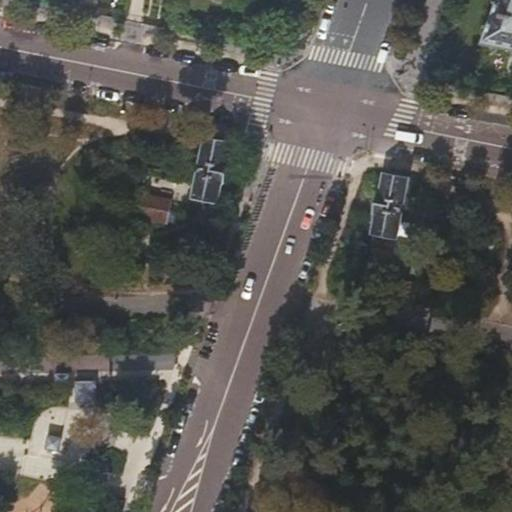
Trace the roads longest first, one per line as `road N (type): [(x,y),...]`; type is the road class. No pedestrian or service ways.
road 1 (tertiary): [(202,458),(329,112)]
road 2 (secondary): [(329,112),(0,48)]
road 3 (secondary): [(511,147),(329,112)]
